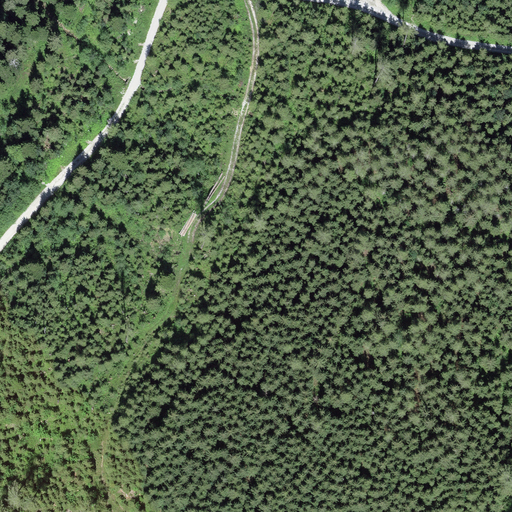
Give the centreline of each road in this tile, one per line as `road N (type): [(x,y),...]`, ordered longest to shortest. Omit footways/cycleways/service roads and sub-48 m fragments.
road 1 (track): [(164,0),(133,89),(0,245)]
road 2 (track): [(333,0),(442,41),(511,50)]
